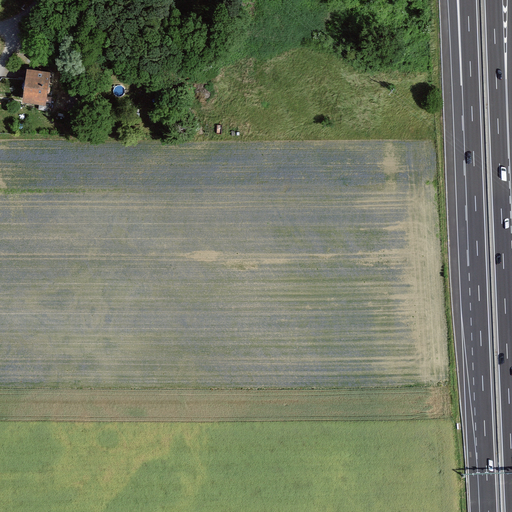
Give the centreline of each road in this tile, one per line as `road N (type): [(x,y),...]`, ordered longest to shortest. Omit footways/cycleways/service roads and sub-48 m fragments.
road 1 (motorway): [(474,182),(488,511)]
road 2 (motorway): [(511,470),(499,164)]
road 3 (motorway): [(455,0),(474,182)]
road 4 (motorway): [(468,0),(474,182)]
road 5 (motorway): [(499,164),(510,0)]
road 6 (motorway): [(499,164),(493,0)]
